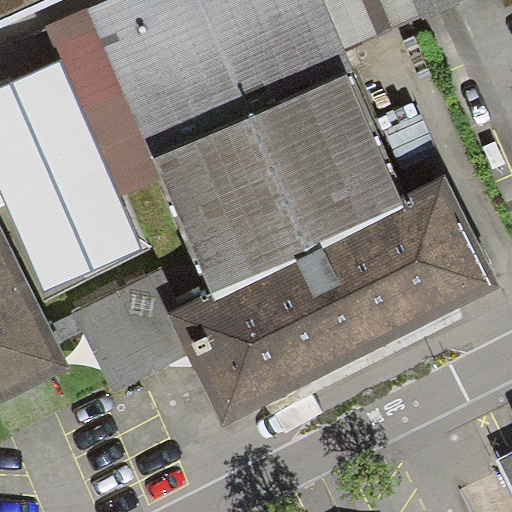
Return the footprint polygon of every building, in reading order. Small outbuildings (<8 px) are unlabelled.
[(0,0),(0,21),(44,0),(0,0)] [(379,0),(113,0),(90,11),(155,158),(349,77),(355,73),(345,52),(392,31),(379,0)] [(379,0),(392,31),(422,17),(414,0),(379,0)] [(461,0),(414,0),(422,17),(461,0)] [(155,158),(90,11),(46,30),(60,61),(120,198),(164,179),(155,158)] [(60,61),(0,87),(0,187),(44,288),(141,246),(120,198),(60,61)] [(402,198),(349,77),(155,158),(164,179),(215,295),(405,204),(402,198)] [(402,198),(405,204),(215,295),(168,318),(222,427),(502,290),(446,176),(402,198)] [(0,237),(0,398),(64,367),(0,237)] [(511,455),(503,461),(511,480),(511,455)]
